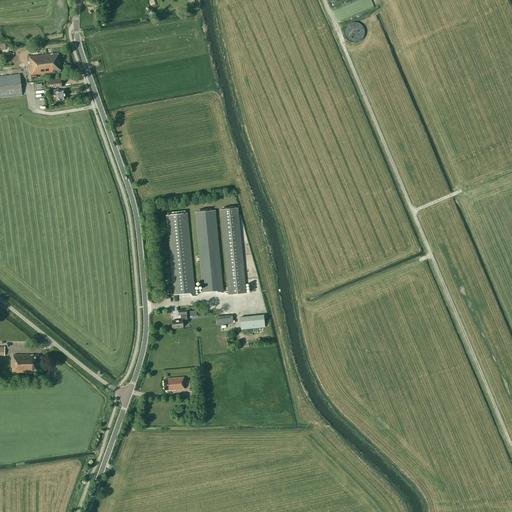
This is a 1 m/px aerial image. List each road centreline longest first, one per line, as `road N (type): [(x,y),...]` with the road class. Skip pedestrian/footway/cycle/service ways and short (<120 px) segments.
road 1 (track): [(324,0),(511,444)]
road 2 (tertiary): [(128,395),(145,328),(135,212),(78,45),(77,0)]
road 3 (unclassified): [(128,395),(0,302)]
road 4 (tertiary): [(86,511),(128,395)]
